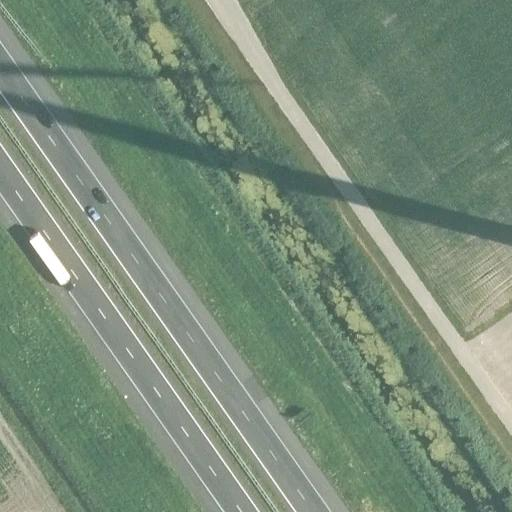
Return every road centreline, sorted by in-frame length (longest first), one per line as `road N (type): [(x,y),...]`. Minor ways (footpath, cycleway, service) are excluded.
road 1 (motorway): [(312,511),(0,67)]
road 2 (motorway): [(0,169),(241,511)]
